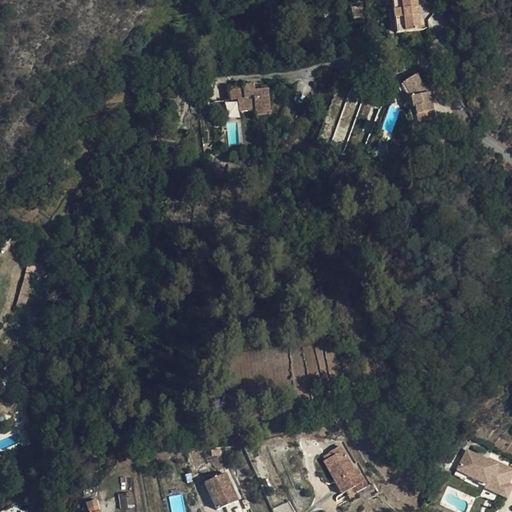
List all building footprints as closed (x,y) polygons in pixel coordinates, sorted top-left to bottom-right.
[(419,0),(395,0),(397,31),(421,30),(419,0)] [(362,12),(350,12),(351,24),(363,23),(362,12)] [(410,94),(409,95),(411,105),(413,105),(418,126),(435,122),(429,100),(427,91),(427,90),(415,72),(401,80),(410,94)] [(404,98),(409,95),(410,94),(401,80),(395,84),(404,98)] [(239,112),(255,111),(258,110),(260,116),(270,115),(268,90),(255,91),(254,86),(229,88),(230,100),(238,100),(239,112)] [(427,91),(429,100),(435,98),(433,89),(427,90),(427,91)] [(386,159),(395,155),(394,144),(384,145),(386,159)] [(30,282),(23,280),(15,308),(22,311),(30,282)] [(356,356),(352,344),(344,346),(348,358),(356,356)] [(24,426),(31,443),(37,440),(31,423),(24,426)] [(325,457),(327,460),(344,451),(341,446),(330,451),(331,454),(325,457)] [(496,464),(466,449),(456,468),(468,474),(486,484),(485,486),(506,497),(511,486),(507,483),(511,473),(511,468),(497,461),(496,464)] [(344,451),(327,460),(325,462),(343,494),(353,488),(366,482),(359,468),(355,470),(344,451)] [(454,473),(466,479),(468,474),(456,468),(454,473)] [(225,474),(203,484),(215,511),(237,500),(225,474)] [(366,482),(353,488),(356,493),(368,486),(366,482)] [(132,493),(119,495),(122,510),(133,508),(132,493)] [(252,511),(247,499),(241,501),(246,511),(252,511)]
